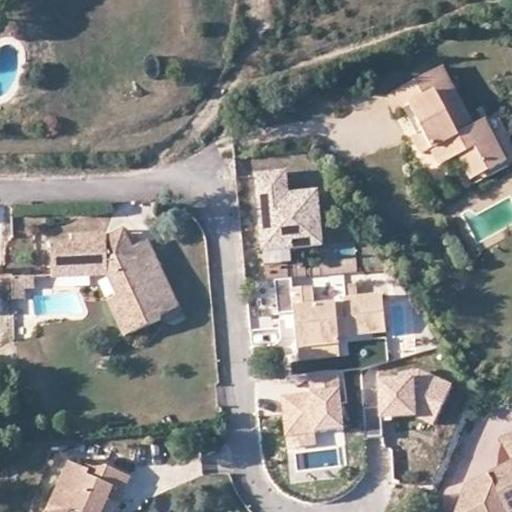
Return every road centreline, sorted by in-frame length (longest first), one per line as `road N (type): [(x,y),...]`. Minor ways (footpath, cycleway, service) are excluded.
road 1 (residential): [(0,189),(173,184),(212,198),(225,243),(251,488),(278,511)]
road 2 (unknown): [(0,145),(153,129),(218,106),(252,60),(264,0)]
